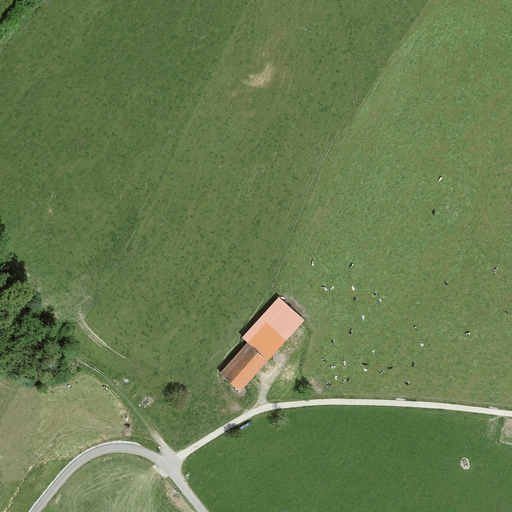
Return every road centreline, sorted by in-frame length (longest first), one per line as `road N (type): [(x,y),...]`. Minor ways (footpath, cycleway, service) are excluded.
road 1 (track): [(166,465),(242,417),(279,405),(386,402),(511,414)]
road 2 (unclassified): [(34,511),(75,464),(112,447),(160,460),(204,511)]
